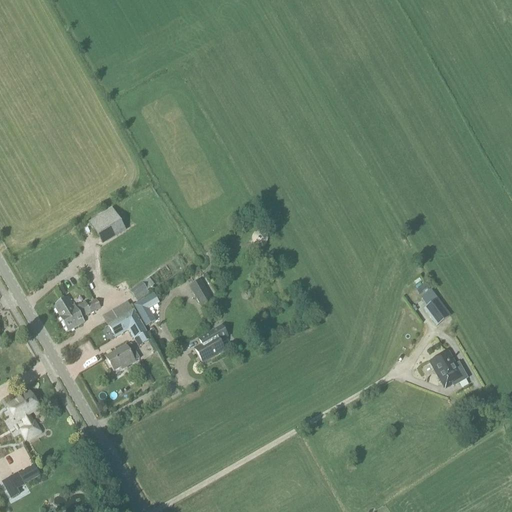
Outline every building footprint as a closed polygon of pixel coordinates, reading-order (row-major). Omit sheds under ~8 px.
[(89,222),(101,242),(120,230),(108,210),(102,214),(89,222)] [(212,302),(200,281),(189,288),(200,309),(212,302)] [(97,299),(110,290),(105,282),(91,291),(97,299)] [(138,303),(149,294),(142,284),(130,292),(138,303)] [(155,322),(148,310),(158,304),(153,296),(135,307),(146,327),(155,322)] [(75,308),(73,309),(67,299),(54,307),(60,317),(59,318),(68,333),(84,323),(82,320),(92,314),(101,308),(96,300),(87,305),(85,302),(75,309),(75,308)] [(436,328),(450,317),(437,299),(423,310),(436,328)] [(134,312),(107,327),(115,340),(129,332),(134,341),(138,338),(142,345),(150,341),(134,312)] [(202,346),(195,350),(203,364),(224,352),(219,343),(228,338),(221,327),(199,340),(202,346)] [(135,363),(135,362),(140,360),(131,345),(126,348),(126,347),(106,359),(114,372),(121,368),(122,370),(135,363)] [(452,385),(453,388),(468,380),(459,363),(454,366),(447,354),(430,363),(445,389),(452,385)] [(27,428),(21,431),(28,442),(40,434),(29,415),(38,410),(29,394),(8,407),(17,422),(22,419),(27,428)] [(34,466),(19,474),(25,485),(40,476),(34,466)] [(14,491),(25,485),(19,474),(0,484),(11,505),(19,500),(14,491)]
